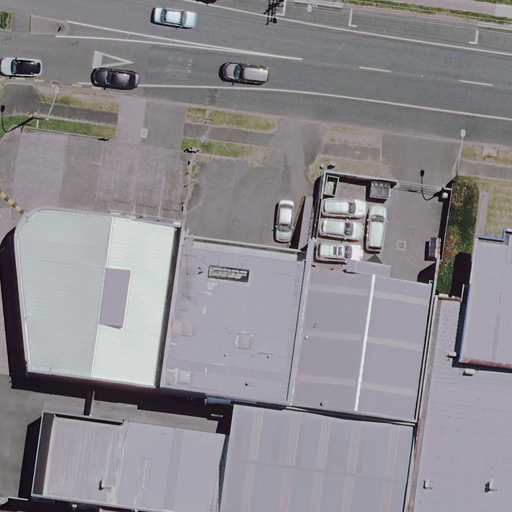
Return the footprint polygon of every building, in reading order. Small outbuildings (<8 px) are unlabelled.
[(0,392),(121,407),(140,240),(3,225),(0,228),(0,392)] [(438,299),(406,295),(389,446),(381,511),(511,511),(511,252),(445,245),(438,299)] [(272,271),(148,257),(130,416),(197,424),(254,430),(272,271)] [(271,280),(254,430),(389,446),(406,295),(271,280)] [(381,511),(389,446),(254,430),(197,424),(195,443),(17,424),(6,511),(381,511)]
